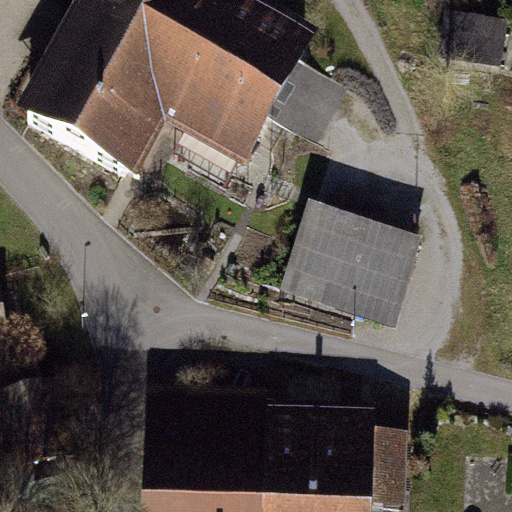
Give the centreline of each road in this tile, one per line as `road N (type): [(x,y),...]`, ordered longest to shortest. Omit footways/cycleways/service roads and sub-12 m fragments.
road 1 (residential): [(0,140),(105,266),(115,319),(122,511)]
road 2 (track): [(511,396),(115,319)]
